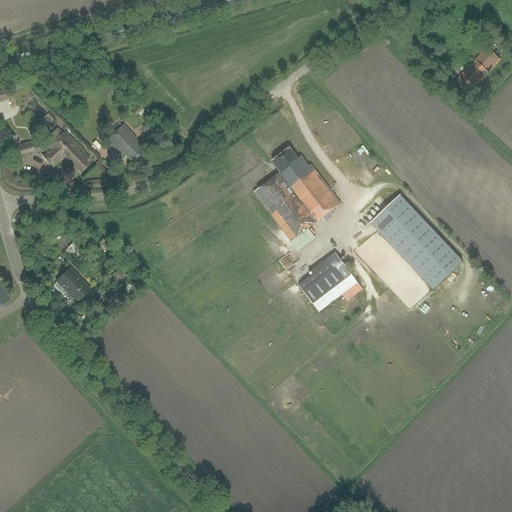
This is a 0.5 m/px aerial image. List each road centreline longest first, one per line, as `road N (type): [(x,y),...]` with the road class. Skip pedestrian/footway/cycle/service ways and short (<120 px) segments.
road 1 (unclassified): [(397,0),(147,184),(107,196),(0,200)]
road 2 (tertiary): [(214,511),(30,306),(0,207)]
road 3 (primary): [(0,65),(227,0)]
